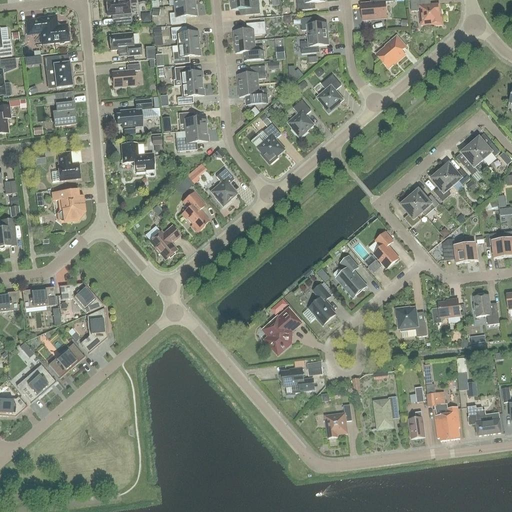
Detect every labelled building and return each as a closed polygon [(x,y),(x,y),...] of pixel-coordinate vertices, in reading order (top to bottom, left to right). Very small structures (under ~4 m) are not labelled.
[(135,4),(134,0),(117,0),(117,1),(105,2),(107,17),(129,15),(128,5),(135,4)] [(250,0),(230,0),(231,11),(245,10),(245,16),(260,15),(259,2),(251,3),(250,0)] [(324,0),(296,0),(297,12),(312,10),(311,4),(325,3),(324,0)] [(361,5),(363,21),(386,19),(385,3),(393,3),(392,0),(376,0),(377,4),(361,5)] [(420,12),(421,27),(434,26),(434,27),(442,26),(442,18),(440,18),(439,5),(425,6),(424,0),(410,0),(411,13),(420,12)] [(194,5),(174,7),(174,14),(169,15),(170,25),(185,24),(185,18),(197,17),(196,11),(195,11),(194,5)] [(150,14),(141,15),(142,24),(151,23),(150,14)] [(39,20),(26,22),(27,36),(36,35),(36,34),(40,34),(42,45),(58,43),(60,44),(64,44),(65,42),(68,42),(68,34),(69,32),(69,29),(67,28),(67,26),(60,27),(56,24),(56,17),(39,19),(39,20)] [(327,24),(313,25),(313,19),(300,20),(301,32),(307,31),(307,37),(328,35),(327,24)] [(247,31),(233,33),(234,44),(255,42),(254,36),(262,36),(261,30),(261,23),(246,25),(247,31)] [(177,47),(198,45),(197,39),(199,39),(198,33),(186,34),(186,28),(170,30),(171,41),(177,41),(177,47)] [(161,29),(153,30),(154,37),(162,36),(161,29)] [(0,58),(12,57),(10,41),(1,42),(0,33),(0,58)] [(133,46),(132,35),(109,37),(110,52),(126,50),(127,57),(141,56),(140,46),(133,46)] [(328,35),(307,37),(308,43),(300,44),(301,56),(316,54),(315,48),(329,47),(328,35)] [(376,57),(387,69),(397,61),(398,62),(405,56),(400,51),(405,47),(396,37),(391,41),(393,43),(376,57)] [(154,48),(162,47),(161,38),(154,38),(154,48)] [(255,42),(234,44),(235,55),(243,54),(244,63),(264,61),(264,59),(263,52),(263,47),(255,48),(255,42)] [(198,45),(177,47),(178,53),(172,54),(174,66),(189,64),(188,58),(200,57),(200,51),(198,51),(198,45)] [(276,48),(277,61),(285,61),(284,47),(276,48)] [(68,56),(44,59),(48,90),(56,89),(72,87),(68,56)] [(0,95),(3,95),(4,98),(10,97),(12,95),(11,86),(9,84),(3,85),(2,75),(1,71),(15,70),(14,60),(0,61),(1,71),(0,70),(0,95)] [(127,73),(112,74),(112,78),(111,79),(110,82),(111,84),(113,85),(113,89),(134,87),(133,73),(139,72),(139,66),(126,67),(127,73)] [(181,87),(201,85),(201,79),(202,79),(202,73),(190,74),(189,67),(174,69),(175,80),(181,80),(181,87)] [(250,75),(237,76),(238,88),(258,86),(258,81),(266,80),(264,67),(250,69),(250,75)] [(295,73),(294,67),(288,68),(289,83),(293,84),(300,79),(295,73)] [(335,92),(341,87),(332,76),(321,86),(326,91),(316,99),(324,108),(323,109),(329,116),(335,110),(334,109),(343,101),(335,92)] [(304,82),(297,87),(302,92),(308,86),(304,82)] [(201,85),(181,87),(182,98),(177,99),(177,105),(193,104),(192,98),(204,97),(203,91),(202,91),(201,85)] [(258,86),(238,88),(239,99),(245,98),(251,98),(251,104),(268,103),(267,90),(259,91),(258,86)] [(35,87),(28,90),(31,96),(38,93),(35,87)] [(63,105),(62,94),(55,95),(56,106),(55,106),(57,118),(54,118),(55,128),(75,126),(72,104),(63,105)] [(140,111),(151,110),(150,101),(135,103),(136,111),(120,113),(120,116),(116,116),(117,127),(121,126),(121,130),(124,129),(124,137),(135,136),(134,128),(142,128),(140,111)] [(314,126),(305,116),(311,112),(302,101),(293,109),(298,115),(287,124),(292,129),(291,130),(300,140),(308,133),(307,132),(314,126)] [(278,115),(282,112),(276,105),(272,108),(276,112),(278,115)] [(0,135),(9,134),(7,120),(11,119),(9,107),(0,107),(0,135)] [(272,107),(267,112),(271,117),(276,112),(272,108),(272,107)] [(185,133),(206,131),(205,125),(207,125),(206,119),(194,120),(193,114),(178,115),(179,126),(185,125),(185,133)] [(263,115),(259,118),(263,123),(267,119),(263,115)] [(267,119),(263,123),(267,128),(271,124),(267,119)] [(277,158),(285,152),(276,141),(281,136),(272,126),(263,133),(268,139),(256,149),(261,155),(260,155),(269,166),(278,159),(277,158)] [(206,131),(185,133),(186,139),(176,140),(177,153),(197,151),(196,144),(208,143),(208,137),(206,137),(206,131)] [(153,146),(154,146),(159,145),(162,145),(162,137),(152,138),(153,146)] [(496,160),(495,158),(500,153),(492,144),(487,148),(479,138),(470,146),(483,161),(488,167),(496,160)] [(137,145),(121,146),(122,165),(131,164),(133,167),(134,173),(135,173),(135,175),(145,174),(148,177),(154,177),(152,155),(137,157),(137,145)] [(488,167),(483,161),(470,146),(461,154),(469,163),(465,167),(473,177),(478,172),(480,174),(488,167)] [(71,161),(70,153),(57,155),(58,166),(57,167),(58,173),(51,174),(52,183),(59,182),(80,180),(78,164),(71,165),(71,161)] [(46,164),(44,154),(35,155),(36,166),(46,164)] [(440,172),(453,188),(458,183),(461,187),(470,179),(462,170),(457,174),(449,164),(440,172)] [(201,165),(187,178),(193,186),(200,180),(198,179),(207,171),(201,165)] [(230,201),(237,195),(228,186),(234,181),(225,170),(216,178),(221,184),(210,193),(215,199),(214,199),(222,209),(231,202),(230,201)] [(448,192),(453,188),(440,172),(431,180),(439,189),(434,193),(442,203),(451,196),(448,192)] [(191,189),(193,186),(186,178),(183,180),(191,189)] [(184,194),(191,189),(183,180),(177,186),(184,194)] [(473,181),(468,186),(473,192),(478,187),(473,181)] [(77,198),(76,191),(53,194),(54,200),(56,202),(59,201),(60,213),(59,213),(60,221),(61,223),(73,221),(74,222),(78,221),(79,220),(79,219),(83,213),(82,198),(77,198)] [(409,198),(423,214),(428,209),(431,213),(439,206),(431,196),(427,200),(418,191),(409,198)] [(493,191),(488,195),(492,199),(497,195),(493,191)] [(188,210),(181,216),(186,221),(187,220),(192,226),(191,228),(197,235),(205,228),(204,227),(209,222),(199,212),(205,207),(193,194),(182,204),(188,210)] [(506,197),(499,197),(500,208),(507,207),(506,197)] [(10,199),(11,207),(18,207),(17,198),(10,199)] [(417,218),(423,214),(409,198),(400,206),(409,215),(404,220),(412,229),(420,222),(417,218)] [(10,209),(11,219),(19,218),(18,207),(10,209)] [(157,207),(153,211),(158,217),(162,213),(157,207)] [(461,216),(456,221),(460,226),(466,221),(461,216)] [(0,249),(1,250),(3,250),(4,249),(4,247),(9,247),(8,236),(14,235),(13,221),(2,222),(3,230),(0,229),(0,249)] [(171,245),(180,237),(172,227),(163,235),(161,233),(159,234),(155,228),(145,237),(150,242),(149,243),(165,262),(177,252),(171,245)] [(445,230),(440,234),(444,239),(449,235),(445,230)] [(511,232),(511,233),(502,234),(503,241),(505,259),(511,257),(511,232)] [(384,272),(399,260),(388,248),(393,243),(385,233),(376,242),(380,247),(380,250),(374,255),(387,269),(384,272)] [(492,235),(485,236),(487,249),(493,248),(494,260),(505,259),(503,241),(502,234),(492,235)] [(448,241),(443,246),(444,254),(449,254),(455,253),(457,264),(456,265),(467,264),(465,246),(464,242),(455,243),(454,240),(448,241)] [(475,245),(465,246),(467,264),(479,262),(478,262),(475,245)] [(357,296),(363,291),(363,285),(353,273),(358,269),(349,258),(341,265),(347,272),(344,275),(340,271),(338,271),(334,274),(334,276),(351,296),(357,296)] [(382,268),(376,261),(368,268),(374,274),(382,268)] [(310,270),(303,276),(307,280),(313,274),(310,270)] [(322,270),(317,275),(325,283),(329,279),(322,270)] [(83,285),(59,288),(60,288),(61,301),(72,300),(86,315),(103,307),(103,308),(104,307),(83,285)] [(309,310),(323,326),(335,316),(326,305),(327,304),(325,302),(331,297),(321,286),(314,292),(320,300),(309,310)] [(54,288),(21,292),(21,293),(22,293),(24,310),(56,306),(54,289),(55,289),(54,288)] [(17,293),(0,294),(0,313),(18,311),(16,294),(17,293)] [(475,305),(473,306),(474,311),(476,312),(476,318),(487,317),(488,326),(499,325),(498,312),(491,313),(489,296),(474,298),(475,305)] [(277,305),(276,305),(281,311),(287,306),(282,300),(277,305)] [(460,317),(458,300),(451,301),(451,303),(438,305),(439,309),(432,310),(434,325),(442,324),(441,320),(460,317)] [(415,329),(417,339),(427,337),(426,322),(418,323),(416,308),(404,310),(404,309),(395,310),(396,319),(397,319),(399,331),(415,329)] [(89,337),(80,344),(89,354),(88,354),(89,355),(107,339),(104,309),(87,317),(89,337)] [(265,342),(278,356),(290,345),(291,334),(290,334),(301,324),(289,311),(278,320),(278,319),(266,329),(270,333),(269,339),(265,342)] [(75,334),(71,337),(75,342),(79,338),(75,334)] [(25,344),(20,348),(29,359),(34,355),(25,344)] [(73,345),(48,366),(60,379),(59,379),(60,380),(85,358),(84,358),(73,345)] [(309,377),(323,376),(322,364),(307,366),(309,377)] [(41,366),(16,387),(31,404),(31,405),(56,383),(56,382),(55,383),(41,366)] [(281,376),(280,377),(280,381),(282,382),(283,382),(284,388),(293,387),(294,394),(303,393),(303,392),(314,391),(313,381),(304,382),(302,370),(295,371),(295,372),(282,374),(282,375),(281,376)] [(459,392),(468,391),(467,374),(458,375),(459,392)] [(360,378),(352,379),(354,393),(361,392),(360,378)] [(429,408),(434,407),(437,407),(436,406),(434,384),(426,385),(429,408)] [(422,388),(416,389),(417,404),(425,403),(424,403),(422,388)] [(503,404),(511,403),(509,389),(502,390),(503,404)] [(0,416),(15,418),(27,408),(27,407),(27,408),(18,398),(16,400),(0,398),(0,416)] [(372,432),(393,429),(392,417),(399,416),(397,398),(389,399),(389,402),(374,403),(378,430),(372,431),(372,432)] [(458,429),(460,429),(458,408),(447,410),(446,405),(436,406),(437,407),(434,407),(434,411),(438,440),(441,439),(441,443),(460,440),(458,429)] [(345,415),(325,417),(328,440),(337,438),(337,436),(348,435),(346,423),(352,422),(350,406),(344,407),(345,415)] [(478,438),(502,435),(499,415),(486,417),(485,412),(483,412),(482,409),(476,410),(476,408),(468,409),(470,426),(476,425),(478,438)] [(409,421),(411,441),(425,439),(422,413),(415,414),(416,420),(409,421)]
